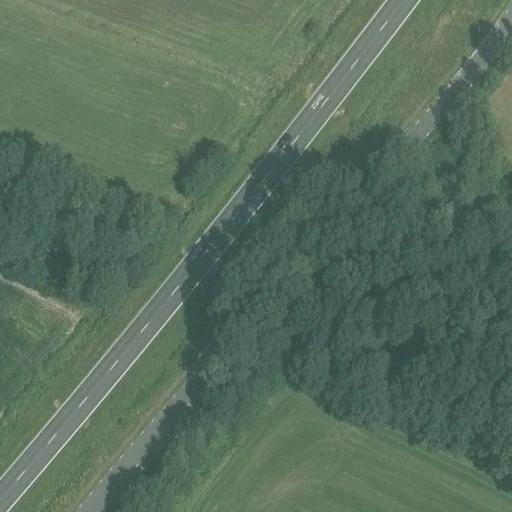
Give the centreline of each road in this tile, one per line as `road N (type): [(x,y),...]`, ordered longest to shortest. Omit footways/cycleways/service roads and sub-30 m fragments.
road 1 (primary): [(0,506),(406,0)]
road 2 (unclassified): [(92,511),(511,21)]
road 3 (track): [(462,331),(288,280)]
